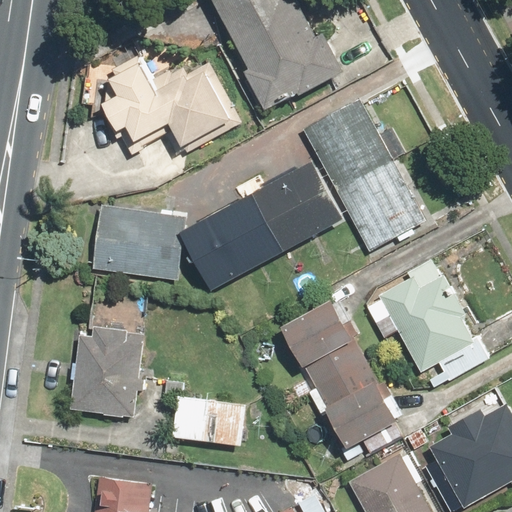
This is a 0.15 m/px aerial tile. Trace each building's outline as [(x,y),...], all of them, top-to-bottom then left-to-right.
[(305,0),(207,0),(267,109),(343,68),(305,0)] [(159,71),(146,50),(113,69),(115,72),(104,79),(114,95),(99,104),(116,134),(123,130),(131,144),(165,124),(185,157),(243,122),(207,62),(188,73),(179,59),(159,71)] [(366,94),(302,127),(367,252),(430,219),(366,94)] [(205,291),(341,222),(310,162),(184,227),(185,212),(98,203),(91,270),(178,280),(182,245),(205,291)] [(429,379),(433,388),(487,358),(435,262),(377,294),(381,301),(369,307),(387,339),(399,333),(421,373),(438,364),(442,372),(429,379)] [(329,300),(277,329),(305,378),(301,380),(347,464),(403,433),(329,300)] [(101,322),(100,336),(76,333),(68,415),(136,421),(142,347),(144,326),(101,322)] [(177,396),(173,437),(242,445),(246,403),(177,396)] [(446,511),(453,511),(511,484),(511,485),(511,410),(506,398),(446,428),(449,435),(425,447),(432,460),(424,465),(446,511)] [(434,511),(402,451),(345,482),(362,511),(434,511)] [(153,511),(155,485),(96,480),(93,511),(153,511)] [(327,511),(317,493),(297,504),(301,511),(327,511)]
